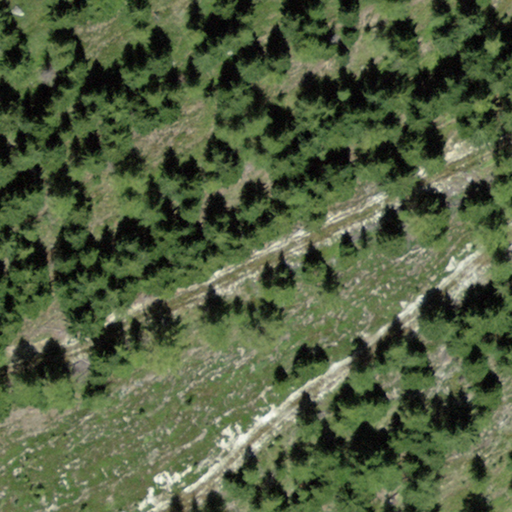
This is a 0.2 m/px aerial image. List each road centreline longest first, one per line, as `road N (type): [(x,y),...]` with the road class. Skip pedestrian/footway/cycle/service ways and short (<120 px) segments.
road 1 (track): [(511,119),(312,226),(207,244),(0,343)]
road 2 (track): [(133,511),(511,247)]
